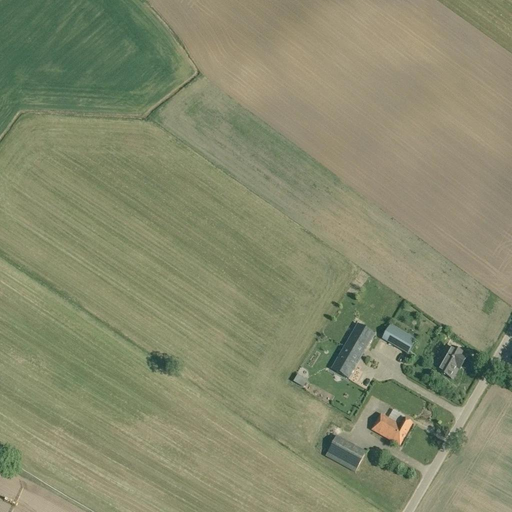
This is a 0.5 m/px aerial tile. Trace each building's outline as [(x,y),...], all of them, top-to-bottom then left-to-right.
[(355,331),(345,348),(361,357),(374,334),(358,325),(355,331)] [(391,325),(382,339),(408,355),(417,341),(391,325)] [(437,371),(451,379),(460,364),(461,365),(466,356),(459,352),(462,347),(452,341),(446,352),(448,353),(437,371)] [(361,357),(345,348),(332,370),(337,372),(348,379),(357,363),(361,357)] [(372,431),(400,446),(413,424),(404,419),(406,414),(408,415),(411,410),(405,407),(402,412),(399,411),(393,421),(381,415),(372,431)] [(271,410),(259,419),(272,435),(284,425),(271,410)] [(325,457),(355,473),(366,453),(336,437),(325,457)]
